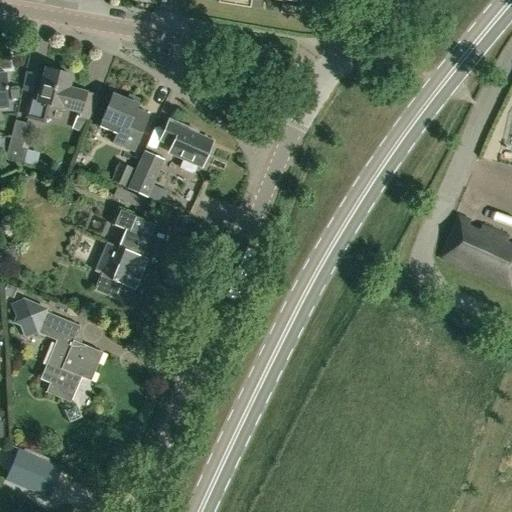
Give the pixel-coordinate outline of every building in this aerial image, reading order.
[(97,96),(68,88),(71,76),(45,69),(36,100),(31,99),(26,117),(43,121),(48,105),(79,114),(77,118),(88,120),(89,121),(97,96)] [(149,116),(136,111),(141,100),(129,95),(127,100),(113,94),(99,128),(115,135),(112,142),(134,151),(149,116)] [(88,120),(77,118),(76,117),(71,129),(83,133),(88,120)] [(24,164),(27,150),(22,149),(28,123),(15,120),(5,159),(24,164)] [(202,163),(205,162),(208,157),(206,154),(211,143),(196,136),(197,133),(169,120),(159,142),(171,148),(169,153),(183,159),(180,166),(181,169),(192,174),(194,173),(197,166),(201,167),(202,163)] [(148,149),(131,187),(152,197),(169,158),(148,149)] [(111,180),(125,187),(133,169),(119,163),(111,180)] [(136,273),(155,226),(120,212),(114,227),(128,233),(121,250),(106,244),(94,273),(101,275),(94,292),(115,301),(122,286),(135,292),(142,275),(136,273)] [(511,288),(511,240),(507,239),(508,238),(458,216),(440,258),(511,288)] [(74,343),(80,327),(46,313),(47,310),(23,300),(10,305),(24,339),(37,334),(56,342),(40,380),(50,384),(46,393),(70,404),(81,379),(91,383),(102,354),(74,343)] [(95,327),(91,336),(113,345),(117,335),(95,327)] [(82,419),(77,406),(63,411),(69,424),(82,419)]
